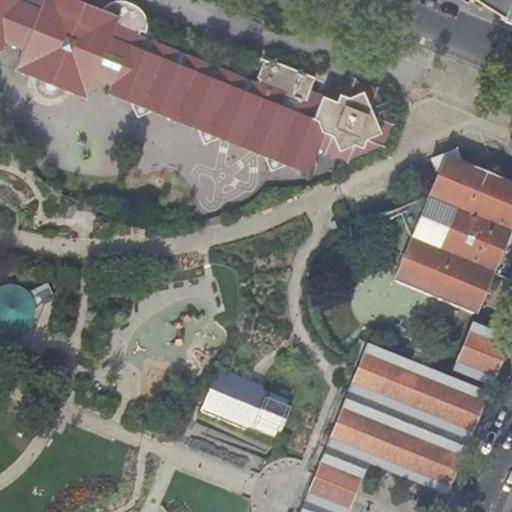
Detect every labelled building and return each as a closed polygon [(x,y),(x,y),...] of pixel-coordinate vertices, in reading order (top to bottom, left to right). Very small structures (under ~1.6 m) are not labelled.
[(0,0),(0,45),(3,46),(4,42),(22,50),(14,70),(35,78),(35,81),(35,88),(36,91),(39,95),(44,98),(48,99),(51,99),(55,98),(58,96),(62,92),(64,90),(85,99),(94,78),(110,85),(109,89),(132,98),(130,104),(137,118),(151,113),(154,107),(200,126),(198,132),(204,146),(219,140),(222,135),(268,153),(266,158),(272,172),(287,166),(289,162),(308,170),(316,151),(323,153),(321,157),(344,166),(345,164),(380,149),(383,150),(393,126),(389,125),(374,94),(375,91),(351,80),(350,84),(321,95),(309,90),(314,77),(264,57),(254,82),(144,37),(144,18),(143,16),(139,10),(130,2),(126,1),(123,0),(119,0),(111,2),(105,5),(100,9),(78,0),(0,0)] [(511,0),(506,0),(502,7),(499,13),(510,18),(511,18),(511,0)] [(420,217),(392,283),(474,317),(511,227),(511,185),(501,181),(496,169),(484,174),(444,158),(427,199),(414,205),(420,217)] [(491,379),(503,349),(466,333),(453,363),(491,379)] [(442,507),(484,405),(363,355),(302,506),(300,511),(347,511),(363,474),(442,507)] [(219,373),(205,409),(277,438),(291,402),(219,373)]
